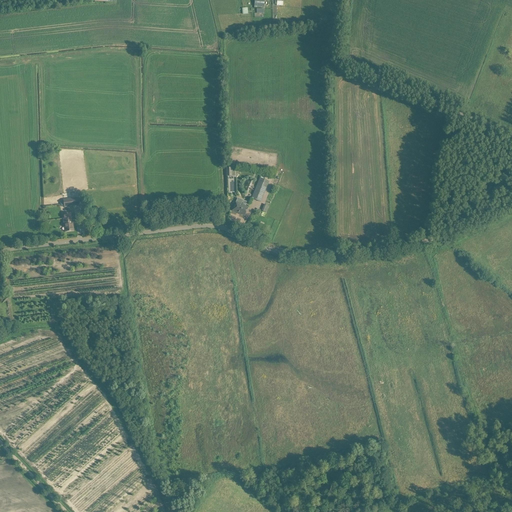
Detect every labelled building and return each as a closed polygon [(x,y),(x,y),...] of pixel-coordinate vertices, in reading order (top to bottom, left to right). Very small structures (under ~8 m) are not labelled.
[(226,177),(227,176),(235,176),(235,168),(225,168),(226,177)] [(252,198),(261,202),(269,181),(261,178),(252,198)] [(80,205),(79,198),(63,200),(64,207),(80,205)] [(248,208),(241,205),(243,200),(237,198),(235,202),(232,211),(237,213),(237,211),(245,215),(248,208)] [(73,231),(73,226),(72,221),(71,221),(70,213),(63,214),(65,232),(73,231)]
